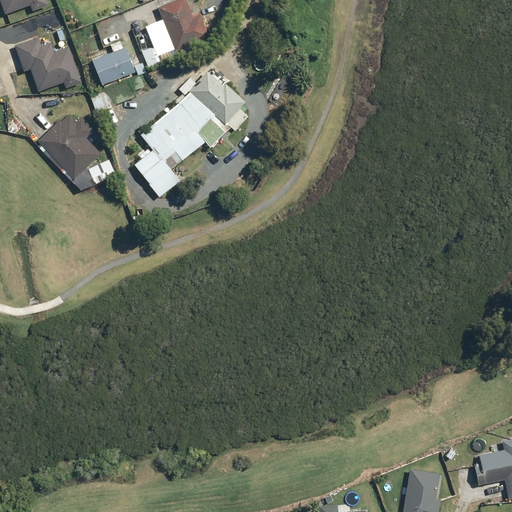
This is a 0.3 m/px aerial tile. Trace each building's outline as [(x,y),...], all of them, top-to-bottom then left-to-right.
[(1,0),(7,13),(32,4),(34,10),(51,4),(49,0),(1,0)] [(165,17),(147,25),(156,46),(146,50),(153,68),(183,55),(183,57),(196,51),(193,45),(214,36),(204,11),(196,15),(190,0),(174,0),(161,6),(165,17)] [(42,36),(18,44),(26,70),(32,69),(39,90),(66,82),(67,85),(83,80),(72,45),(57,50),(54,41),(45,44),(42,36)] [(95,60),(104,84),(138,70),(128,47),(95,60)] [(190,92),(140,134),(152,149),(133,163),(149,183),(147,185),(157,197),(180,179),(171,168),(204,141),(209,147),(232,128),(234,131),(247,117),(239,110),(247,102),(225,82),(222,85),(209,72),(188,91),(190,92)] [(143,73),(92,93),(99,111),(138,96),(136,90),(147,85),(143,73)] [(69,111),(40,139),(78,179),(104,153),(89,137),(97,129),(84,115),(78,121),(69,111)] [(93,175),(81,180),(85,189),(97,184),(93,175)] [(505,500),(511,499),(511,437),(498,441),(500,450),(475,456),(477,464),(471,465),(475,487),(502,481),(505,500)] [(437,474),(407,469),(399,511),(435,511),(437,502),(432,501),(437,474)] [(342,499),(317,503),(318,511),(365,511),(365,507),(344,510),(342,499)]
